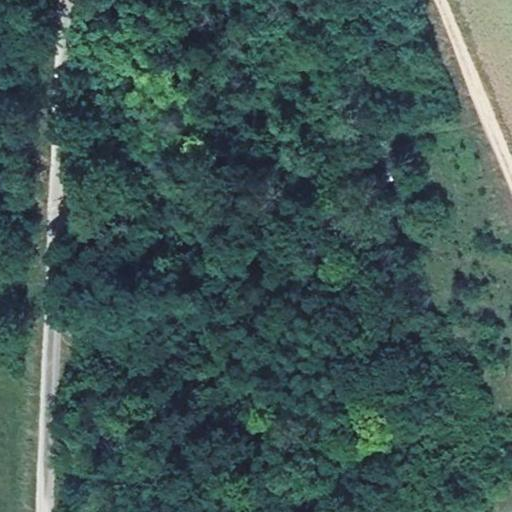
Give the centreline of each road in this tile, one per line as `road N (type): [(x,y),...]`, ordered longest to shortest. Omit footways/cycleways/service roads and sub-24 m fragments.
road 1 (residential): [(63,0),(45,511)]
road 2 (track): [(438,0),(511,183)]
